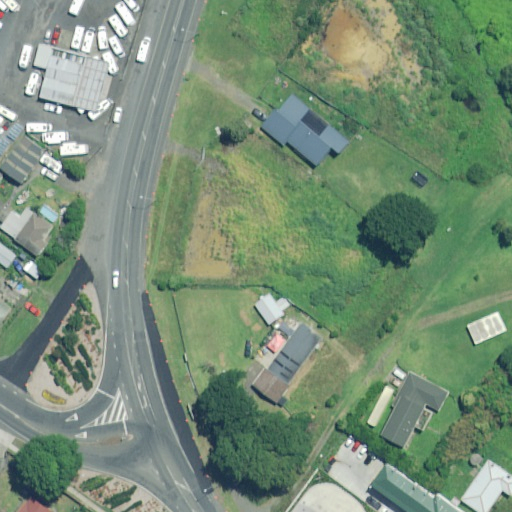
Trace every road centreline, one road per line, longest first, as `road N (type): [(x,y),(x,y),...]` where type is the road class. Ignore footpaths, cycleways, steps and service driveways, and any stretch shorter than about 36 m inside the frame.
road 1 (secondary): [(142,138),(118,289),(138,393)]
road 2 (secondary): [(98,388),(89,332),(93,291),(142,138)]
road 3 (secondary): [(142,138),(180,0)]
